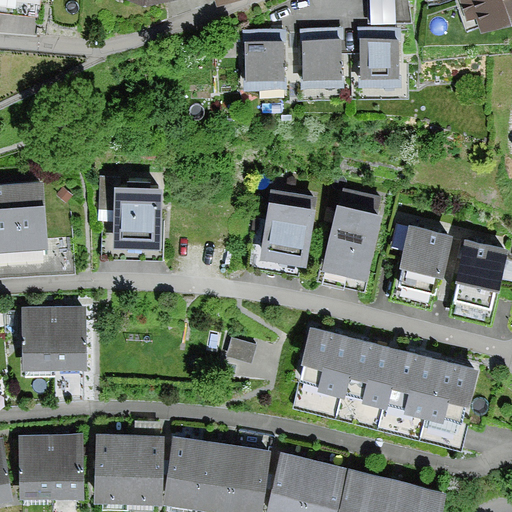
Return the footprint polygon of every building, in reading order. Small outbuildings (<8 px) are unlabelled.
[(0,0),(0,3),(41,9),(41,0),(0,0)] [(511,0),(462,0),(468,16),(493,6),(498,18),(511,12),(511,0)] [(404,6),(370,7),(370,22),(404,21),(404,6)] [(398,27),(360,28),(361,81),(399,80),(398,27)] [(341,28),(303,28),(303,81),(342,81),(341,28)] [(283,29),(245,29),(246,83),(284,82),(283,29)] [(119,177),(102,177),(101,183),(100,205),(118,206),(117,237),(157,239),(159,185),(149,185),(149,178),(129,178),(128,184),(118,184),(119,177)] [(0,181),(0,246),(56,244),(50,180),(0,181)] [(358,206),(339,202),(326,260),(365,269),(378,211),(376,211),(380,196),(361,192),(358,206)] [(327,202),(280,193),(267,256),(314,265),(327,202)] [(448,233),(411,224),(398,278),(435,287),(448,233)] [(504,248),(467,239),(454,292),(491,301),(504,248)] [(54,308),(55,361),(85,361),(84,307),(54,308)] [(55,361),(54,308),(24,308),(25,362),(55,361)] [(335,416),(355,338),(313,327),(293,405),(335,416)] [(231,365),(250,367),(253,335),(234,334),(231,365)] [(355,338),(335,416),(377,426),(397,348),(355,338)] [(419,437),(439,359),(397,348),(377,426),(419,437)] [(439,359),(419,437),(461,447),(468,422),(461,420),(474,368),(439,359)] [(128,493),(130,434),(98,433),(96,492),(128,493)] [(130,434),(128,493),(160,494),(162,435),(130,434)] [(52,489),(51,436),(22,436),(22,490),(52,489)] [(51,436),(52,489),(81,489),(81,436),(51,436)] [(197,498),(206,441),(175,436),(166,494),(197,498)] [(0,439),(0,493),(10,492),(1,439),(0,439)] [(206,441),(197,498),(228,503),(236,445),(206,441)] [(236,445),(228,503),(260,508),(268,450),(236,445)] [(282,511),(299,511),(313,459),(282,452),(268,508),(282,511)] [(313,459),(299,511),(332,511),(344,467),(313,459)] [(437,511),(442,490),(350,468),(339,511),(437,511)]
